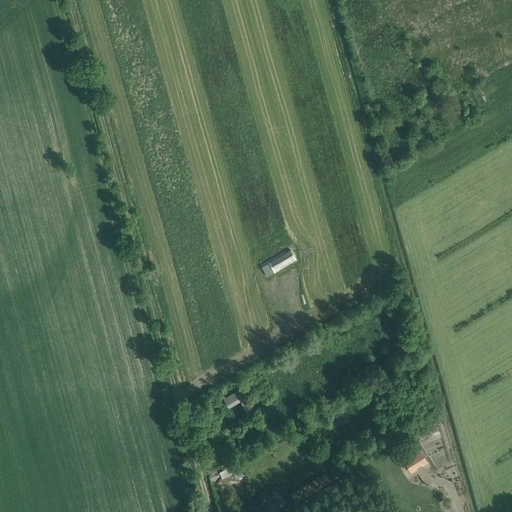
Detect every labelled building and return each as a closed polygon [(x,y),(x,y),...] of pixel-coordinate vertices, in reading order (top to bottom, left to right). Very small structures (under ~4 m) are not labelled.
[(416,28),(439,16),(436,10),(413,22),(416,28)] [(508,45),(496,51),(500,60),(511,53),(511,47),(510,49),(508,45)] [(414,61),(408,63),(410,72),(416,70),(414,61)] [(496,67),(499,77),(511,73),(508,63),(496,67)] [(291,249),(269,262),(275,271),(296,259),(291,249)] [(393,283),(401,280),(398,271),(390,275),(393,283)] [(244,388),(224,399),(228,407),(240,400),(244,408),(247,413),(254,409),(251,404),(247,397),(249,396),(244,388)] [(410,456),(403,460),(411,473),(416,469),(415,468),(421,464),(422,466),(428,462),(420,449),(410,456)] [(240,470),(237,463),(219,472),(222,478),(233,473),(236,479),(243,475),(240,470)]
